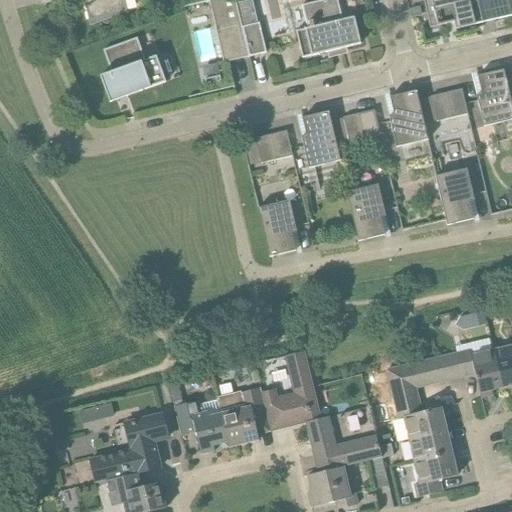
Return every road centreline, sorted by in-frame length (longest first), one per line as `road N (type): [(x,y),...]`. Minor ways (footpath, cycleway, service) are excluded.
road 1 (residential): [(511,234),(263,276),(243,257),(210,122)]
road 2 (residential): [(0,0),(59,143),(86,152),(210,122)]
road 3 (track): [(217,354),(511,285)]
road 4 (residential): [(210,122),(404,72)]
road 5 (residential): [(181,511),(176,482),(269,461),(286,468),(299,511)]
road 6 (track): [(171,367),(37,403)]
